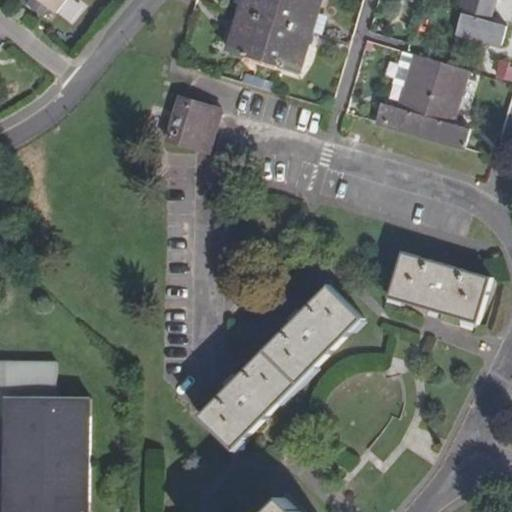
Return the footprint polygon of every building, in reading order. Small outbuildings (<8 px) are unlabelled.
[(40,0),(60,15),(71,0),(40,0)] [(320,17),(325,0),(242,0),(227,50),(304,73),(316,35),(326,38),(329,26),(326,18),(320,17)] [(410,0),(421,4),(422,0),(465,0),(456,34),(502,49),(509,27),(492,22),(498,0),(410,0)] [(414,56),(401,51),(391,82),(405,87),(399,107),(384,102),(377,125),(466,151),(472,128),(457,123),(472,71),(416,54),(414,56)] [(499,78),(511,80),(511,64),(501,63),(499,78)] [(225,110),(179,96),(167,142),(211,155),(225,110)] [(493,280),(404,253),(391,296),(480,323),(493,280)] [(331,286),(204,417),(237,449),(365,320),(331,286)] [(0,360),(0,417),(7,418),(6,511),(92,511),(92,397),(57,396),(57,360),(0,360)] [(325,398),(354,436),(398,403),(369,365),(325,398)] [(400,481),(421,460),(399,439),(378,460),(400,481)] [(298,511),(286,500),(273,511),(298,511)]
